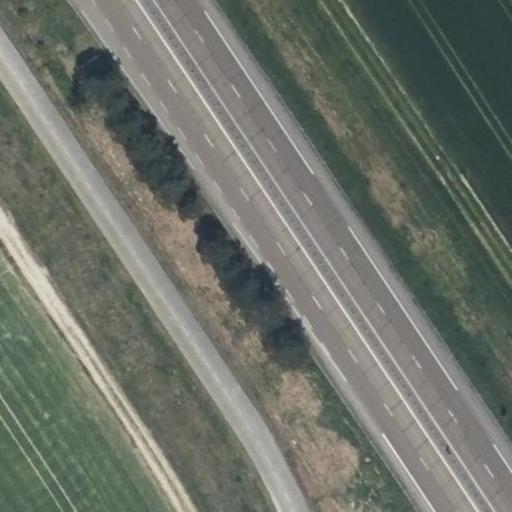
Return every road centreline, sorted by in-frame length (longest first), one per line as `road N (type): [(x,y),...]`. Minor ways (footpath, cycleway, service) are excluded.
road 1 (motorway): [(511,499),(179,0)]
road 2 (motorway): [(262,218),(457,511)]
road 3 (track): [(165,511),(0,246)]
road 4 (motorway): [(93,0),(262,218)]
road 5 (motorway): [(116,0),(262,218)]
road 6 (track): [(511,201),(381,0)]
